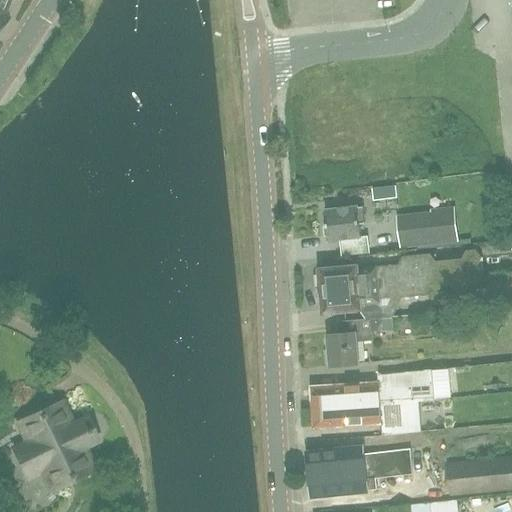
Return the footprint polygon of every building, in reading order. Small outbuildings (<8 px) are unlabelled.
[(371,254),(369,236),(361,237),(359,224),(364,223),(363,207),(358,207),(325,211),(327,227),(324,227),(325,237),(328,237),(328,241),(340,240),(342,257),(371,254)] [(396,216),(400,248),(458,242),(454,207),(430,209),(431,212),(396,216)] [(326,311),(359,308),(366,319),(370,318),(371,320),(381,319),(393,318),(402,298),(406,289),(424,288),(429,295),(438,294),(442,286),(451,285),(456,293),(466,292),(470,283),(479,282),(483,274),(478,267),(482,258),(476,249),(467,250),(463,260),(436,262),(430,254),(402,257),(398,265),(322,272),(322,273),(318,273),(316,275),(318,287),(319,289),(324,288),(326,311)] [(356,342),(373,340),(372,332),(381,331),(382,334),(394,333),(393,318),(381,319),(371,320),(370,318),(366,319),(345,321),(346,333),(327,335),(330,367),(359,364),(356,342)] [(433,369),(378,374),(378,382),(340,384),(340,387),(313,390),(315,407),(379,402),(434,397),(433,369)] [(348,423),(380,420),(379,402),(315,407),(316,425),(337,423),(338,427),(348,426),(348,423)] [(75,451),(97,440),(86,418),(66,428),(55,405),(24,420),(33,440),(13,450),(27,478),(47,468),(57,488),(86,474),(75,451)] [(378,489),(376,478),(413,474),(410,450),(376,453),(377,470),(366,471),(363,449),(307,455),(311,496),(378,489)] [(511,488),(511,470),(510,455),(445,463),(450,497),(511,488)] [(440,505),(440,511),(475,511),(479,511),(477,501),(440,505)] [(388,511),(431,511),(431,503),(388,507),(388,511)]
